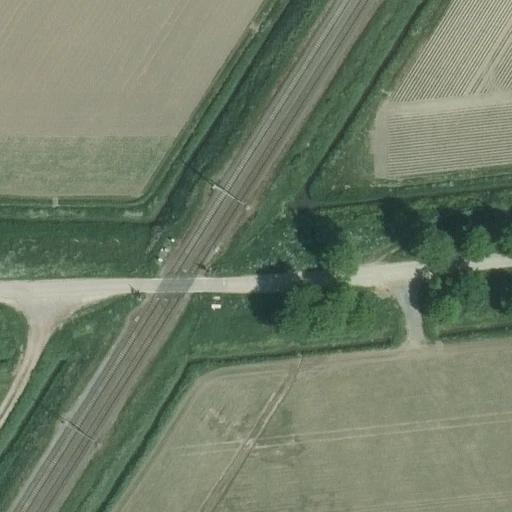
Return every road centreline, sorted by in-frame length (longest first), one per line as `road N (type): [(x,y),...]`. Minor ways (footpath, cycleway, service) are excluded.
road 1 (unclassified): [(511,259),(199,284),(0,288)]
road 2 (track): [(59,289),(0,418)]
